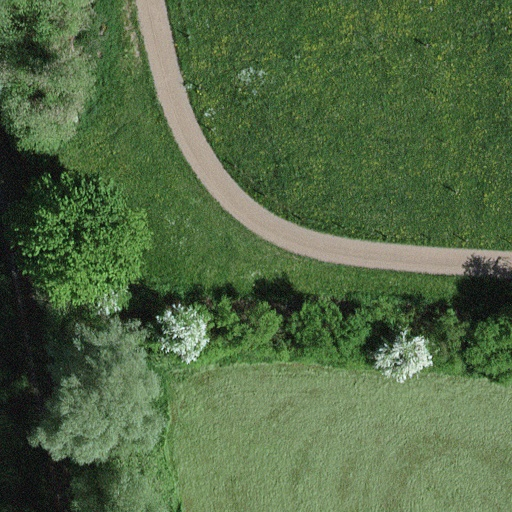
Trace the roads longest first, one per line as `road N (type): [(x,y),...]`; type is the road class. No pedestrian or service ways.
road 1 (unknown): [(146,0),(168,102),(194,162),(237,211),(313,248),(511,263)]
road 2 (track): [(0,171),(64,511)]
